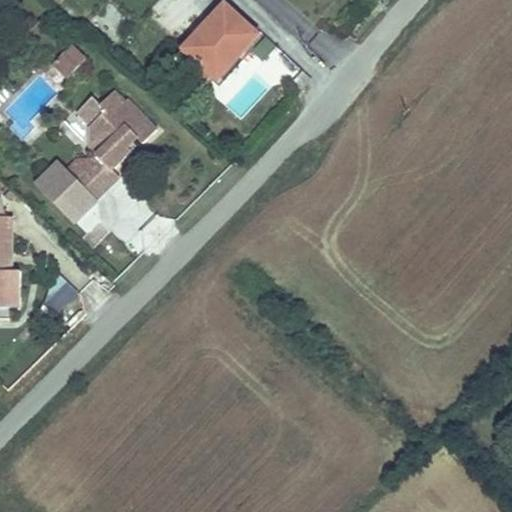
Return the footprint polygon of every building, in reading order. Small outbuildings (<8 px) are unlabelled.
[(59,0),(83,22),(93,11),(80,0),(59,0)] [(186,51),(216,78),(242,49),(246,52),(260,37),(227,6),(186,51)] [(60,61),(74,75),(86,63),(71,49),(60,61)] [(242,49),(216,78),(220,81),(246,52),(242,49)] [(186,51),(174,63),(204,91),(216,78),(186,51)] [(60,61),(55,65),(70,79),(74,75),(60,61)] [(73,180),(95,203),(121,178),(113,171),(132,152),(126,146),(135,137),(143,144),(157,130),(127,100),(125,102),(116,93),(101,107),(93,98),(78,114),(92,128),(92,136),(104,148),(97,155),(90,162),(73,180)] [(92,136),(92,151),(97,155),(104,148),(92,136)] [(90,162),(78,160),(65,172),(73,180),(90,162)] [(0,201),(0,307),(23,308),(22,273),(14,273),(0,272),(0,257),(8,258),(14,250),(14,218),(4,218),(1,202),(0,201)] [(0,272),(14,273),(14,250),(8,258),(0,257),(0,272)] [(55,317),(77,298),(59,277),(37,296),(55,317)]
